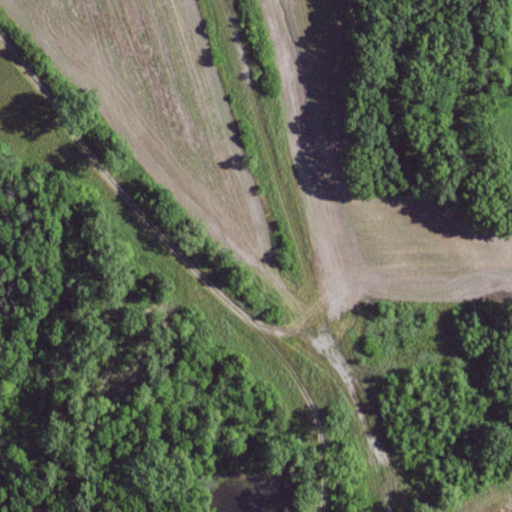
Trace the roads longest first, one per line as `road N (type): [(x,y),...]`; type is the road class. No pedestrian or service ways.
road 1 (track): [(300,511),(301,426),(325,335),(249,309),(172,246),(0,37)]
road 2 (track): [(214,0),(325,335),(398,511)]
